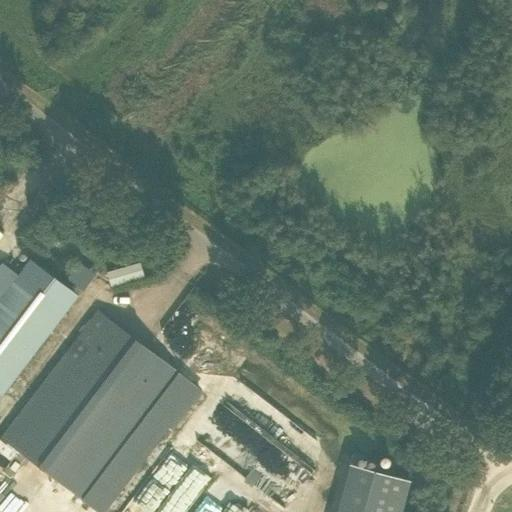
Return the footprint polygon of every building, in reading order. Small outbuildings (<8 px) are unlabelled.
[(0,511),(0,400),(55,327),(64,315),(67,311),(79,296),(30,259),(18,275),(7,266),(0,274),(0,511)] [(98,310),(2,439),(100,511),(107,511),(166,433),(170,436),(204,389),(200,386),(98,310)] [(224,403),(204,427),(262,472),(281,448),(224,403)] [(351,468),(339,511),(402,511),(410,485),(351,468)] [(119,511),(120,511),(172,511),(143,485),(119,511)]
